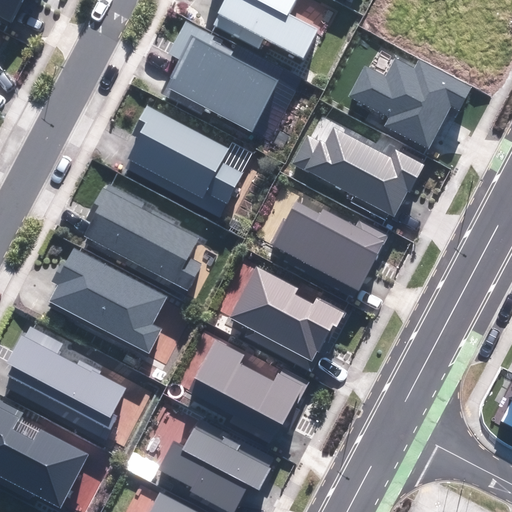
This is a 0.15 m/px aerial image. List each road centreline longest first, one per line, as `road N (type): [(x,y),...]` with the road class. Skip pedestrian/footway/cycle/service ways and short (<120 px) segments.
road 1 (residential): [(0,233),(124,0)]
road 2 (residential): [(511,197),(392,425)]
road 3 (residential): [(392,425),(511,487)]
